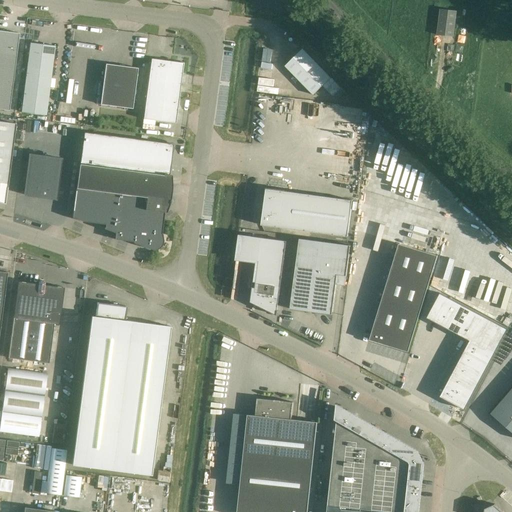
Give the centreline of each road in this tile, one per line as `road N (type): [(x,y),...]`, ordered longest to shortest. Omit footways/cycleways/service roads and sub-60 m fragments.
road 1 (unclassified): [(180,293),(212,37),(195,24),(22,0)]
road 2 (unclassified): [(180,293),(314,356),(473,450)]
road 3 (unclassified): [(511,183),(393,73),(331,0)]
road 4 (unclassified): [(0,227),(180,293)]
